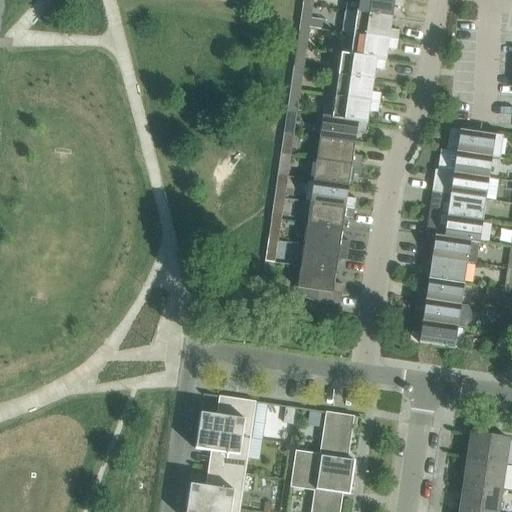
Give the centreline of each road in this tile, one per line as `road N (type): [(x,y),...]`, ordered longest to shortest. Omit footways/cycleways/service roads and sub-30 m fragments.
road 1 (residential): [(361,373),(389,180),(417,119),(438,0)]
road 2 (residential): [(361,373),(193,350),(170,511)]
road 3 (residential): [(408,511),(427,384)]
